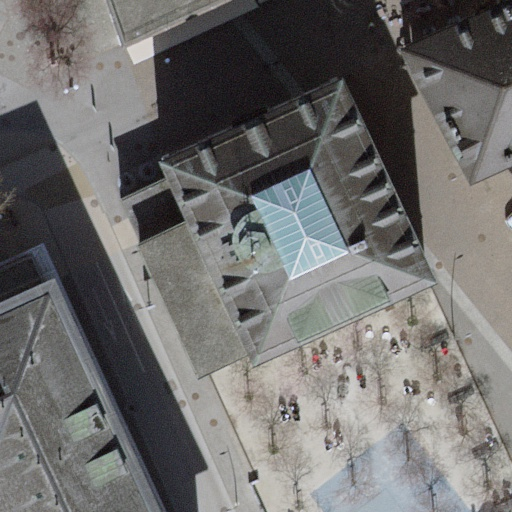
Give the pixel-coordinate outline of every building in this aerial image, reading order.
[(110,0),(126,41),(217,0),(110,0)] [(511,0),(403,49),(472,176),(511,158),(511,0)] [(431,275),(342,84),(165,164),(171,175),(252,351),(256,358),(431,275)] [(252,351),(171,175),(120,201),(197,376),(252,351)] [(49,290),(0,311),(0,506),(123,449),(49,290)] [(152,511),(123,449),(0,506),(0,511),(152,511)]
